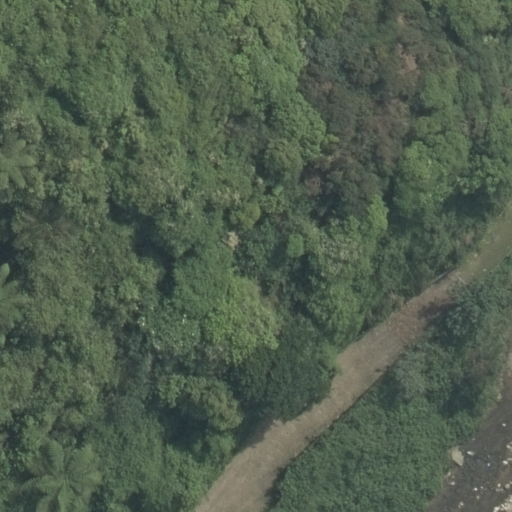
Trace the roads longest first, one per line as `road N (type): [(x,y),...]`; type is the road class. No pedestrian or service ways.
road 1 (track): [(300,390),(427,266),(511,208)]
road 2 (track): [(300,390),(213,511)]
